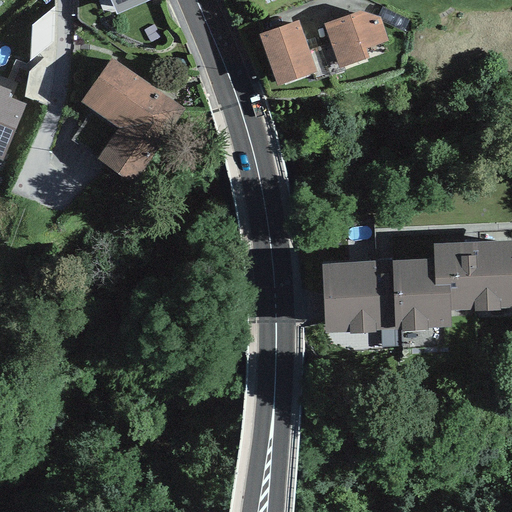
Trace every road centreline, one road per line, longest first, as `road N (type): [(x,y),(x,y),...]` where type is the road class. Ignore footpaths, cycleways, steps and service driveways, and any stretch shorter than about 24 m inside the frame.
road 1 (tertiary): [(260,511),(273,371),(268,241),(233,93),(196,0)]
road 2 (residential): [(66,0),(60,83),(37,153),(53,185)]
